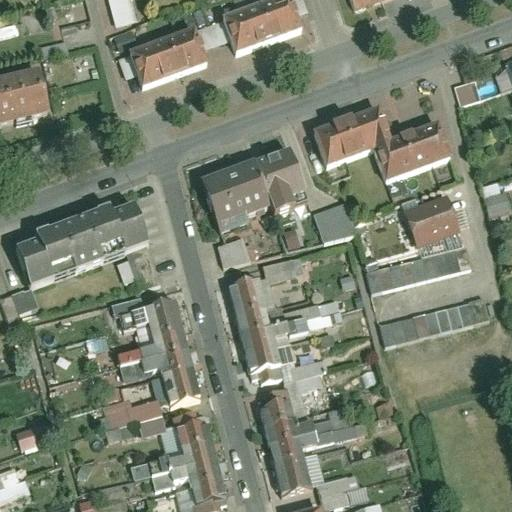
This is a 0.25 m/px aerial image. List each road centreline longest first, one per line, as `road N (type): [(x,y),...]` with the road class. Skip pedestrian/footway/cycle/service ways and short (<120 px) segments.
road 1 (residential): [(256,511),(164,157)]
road 2 (residential): [(164,157),(347,94)]
road 3 (residential): [(335,53),(154,118)]
road 4 (residential): [(0,221),(164,157)]
road 5 (residential): [(347,94),(511,32)]
road 6 (residential): [(154,118),(0,180)]
road 7 (residential): [(488,0),(335,53)]
